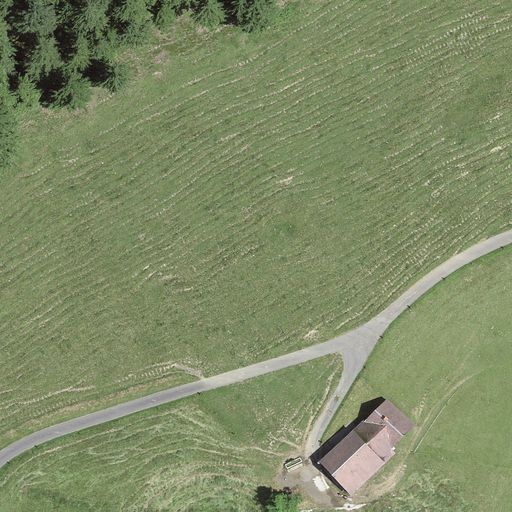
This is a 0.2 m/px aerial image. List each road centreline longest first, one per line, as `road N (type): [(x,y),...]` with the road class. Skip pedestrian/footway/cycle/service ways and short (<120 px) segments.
road 1 (track): [(0,465),(85,425),(357,344),(456,268),(511,242)]
road 2 (track): [(357,344),(314,450),(316,482),(331,503)]
